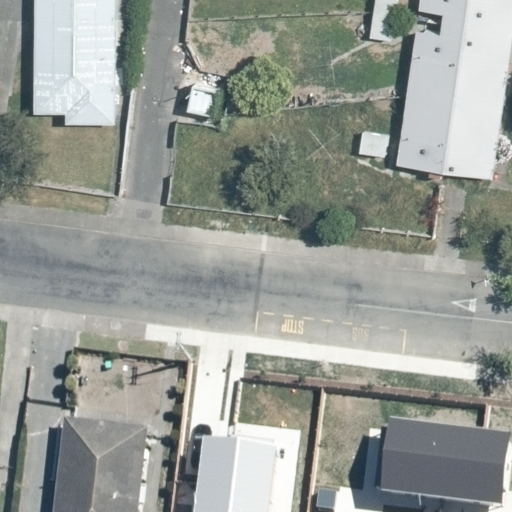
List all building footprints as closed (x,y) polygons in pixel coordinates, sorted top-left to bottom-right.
[(125,124),(125,113),(126,0),(41,0),(40,112),(69,112),(69,123),(125,124)] [(404,0),(378,0),(373,38),(399,41),(404,0)] [(511,0),(426,0),(403,164),(499,177),(511,81),(511,0)] [(395,131),(357,126),(353,153),(391,158),(395,131)] [(143,511),(149,428),(66,422),(59,511),(143,511)] [(331,484),(335,449),(218,438),(210,511),(494,511),(497,478),(419,471),(417,492),(331,484)]
